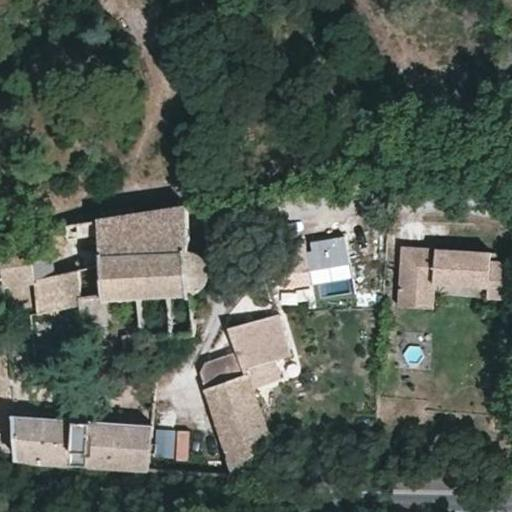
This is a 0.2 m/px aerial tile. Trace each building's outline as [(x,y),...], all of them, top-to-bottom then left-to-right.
[(185,202),(100,218),(102,252),(185,248),(185,246),(185,202)] [(31,229),(0,233),(0,244),(4,286),(37,283),(36,278),(35,278),(31,229)] [(185,248),(102,252),(102,263),(103,291),(105,299),(192,294),(201,290),(209,283),(212,270),(209,259),(203,252),(195,248),(185,246),(185,248)] [(400,246),(398,287),(421,288),(422,282),(433,282),(485,285),(485,296),(505,297),(506,260),(488,260),(488,250),(400,246)] [(80,270),(36,278),(37,283),(39,311),(33,312),(38,349),(85,345),(84,340),(107,339),(105,299),(103,291),(81,294),(80,270)] [(421,288),(398,287),(396,317),(431,319),(433,282),(422,282),(421,288)] [(138,349),(142,346),(143,338),(171,337),(195,334),(192,294),(105,299),(107,339),(124,339),(125,345),(130,349),(138,349)] [(233,474),(234,474),(248,468),(246,459),(275,450),(249,367),(291,352),(278,314),(230,328),(237,350),(206,359),(200,371),(218,425),(218,426),(233,474)] [(151,468),(154,423),(15,413),(18,457),(33,459),(46,460),(151,468)] [(185,426),(154,423),(151,468),(182,471),(185,426)] [(246,459),(248,468),(249,470),(278,459),(275,450),(246,459)]
